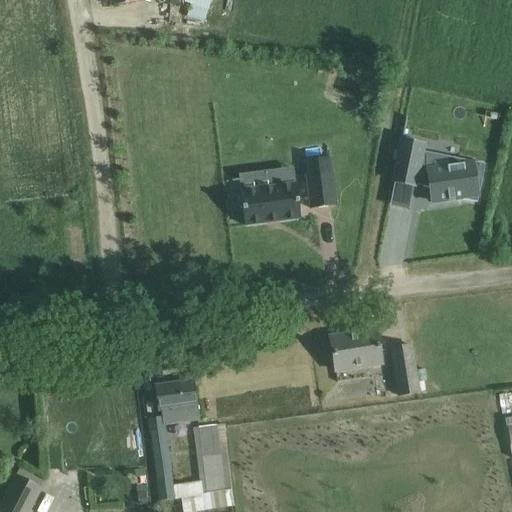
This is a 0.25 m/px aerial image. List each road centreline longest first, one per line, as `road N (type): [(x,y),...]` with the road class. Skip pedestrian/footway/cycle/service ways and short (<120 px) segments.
road 1 (track): [(117,319),(511,276)]
road 2 (track): [(117,319),(72,0)]
